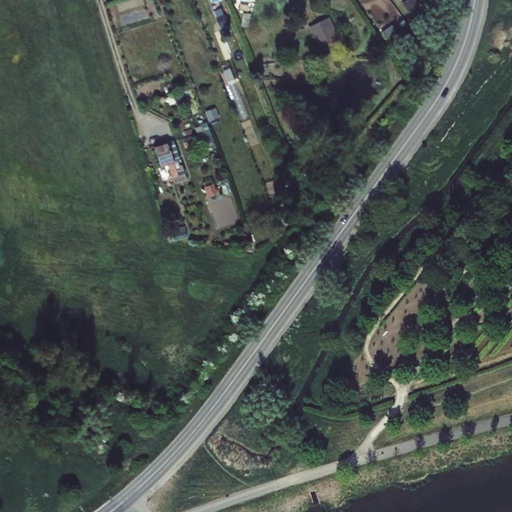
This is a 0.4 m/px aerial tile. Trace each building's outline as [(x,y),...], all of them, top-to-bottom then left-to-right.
[(415,0),(405,0),(401,3),(407,11),(418,3),(415,0)] [(394,10),(388,14),(394,23),(400,18),(394,10)] [(329,17),(308,27),(318,48),(339,38),(329,17)] [(228,70),(222,72),(224,78),(225,77),(226,83),(232,81),(228,70)] [(200,126),(195,128),(203,151),(215,146),(205,122),(200,124),(200,126)] [(179,159),(173,140),(166,143),(173,162),(167,164),(173,183),(186,179),(181,165),(179,166),(177,160),(179,159)] [(167,164),(173,162),(166,143),(154,147),(160,166),(167,164)] [(252,153),(240,158),(242,162),(253,157),(252,153)] [(204,187),(213,184),(211,179),(202,182),(204,187)] [(216,193),(213,184),(204,187),(207,197),(216,193)] [(228,184),(222,186),(225,195),(231,192),(228,184)] [(171,233),(173,241),(187,238),(185,230),(172,233),(171,233)]
